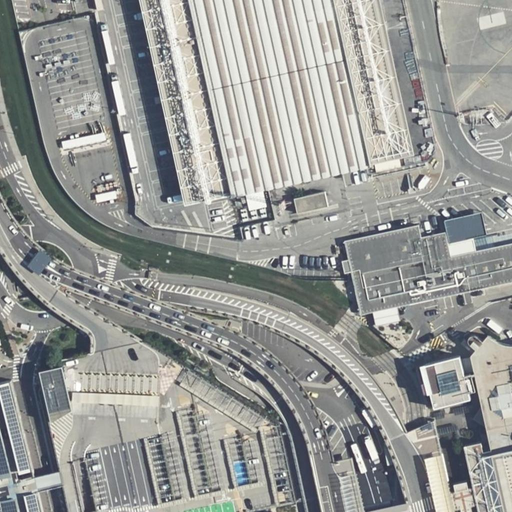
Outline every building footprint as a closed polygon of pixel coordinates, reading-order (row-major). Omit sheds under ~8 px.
[(235,194),(192,0),(143,0),(188,203),(235,194)] [(192,0),(235,194),(269,187),(373,164),(337,0),(192,0)] [(337,0),(373,164),(416,154),(382,0),(337,0)] [(444,219),(447,230),(449,241),(474,236),(488,233),(483,210),(444,219)] [(420,223),(346,239),(350,258),(346,277),(361,314),(374,310),(399,305),(511,280),(511,241),(477,250),(452,255),(449,241),(447,230),(423,235),(420,223)] [(474,236),(449,241),(452,255),(477,250),(474,236)] [(43,246),(30,263),(43,272),(55,255),(43,246)] [(399,305),(374,310),(377,324),(402,318),(399,305)] [(511,511),(511,343),(509,343),(501,342),(493,338),(486,334),(470,354),(491,447),(483,449),(481,440),(464,443),(474,490),(475,496),(478,511),(511,511)] [(242,511),(243,511),(299,500),(281,419),(149,339),(113,346),(63,356),(64,361),(42,366),(42,373),(39,373),(42,385),(68,511),(242,511)] [(443,358),(423,363),(430,391),(432,390),(435,406),(472,397),(471,390),(477,388),(473,372),(466,373),(461,354),(443,358)] [(0,511),(40,511),(9,378),(0,380),(0,511)] [(453,511),(440,453),(427,455),(439,511),(453,511)]
